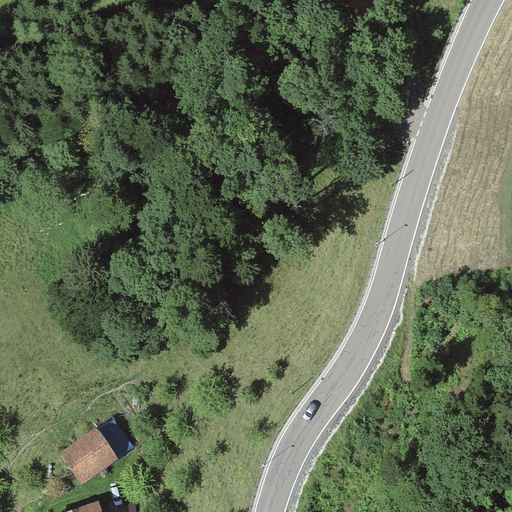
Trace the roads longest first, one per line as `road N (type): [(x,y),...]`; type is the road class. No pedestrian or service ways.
road 1 (tertiary): [(276,511),(290,462),(363,347),(435,131)]
road 2 (tertiary): [(435,131),(493,0)]
road 3 (residential): [(435,131),(425,13),(404,0)]
